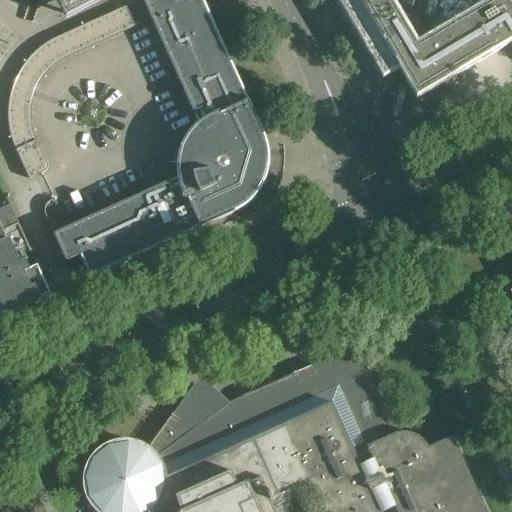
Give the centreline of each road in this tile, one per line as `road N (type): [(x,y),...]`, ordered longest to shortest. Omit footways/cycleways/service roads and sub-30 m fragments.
road 1 (tertiary): [(377,208),(0,379)]
road 2 (residential): [(0,442),(320,296),(321,261)]
road 3 (tertiary): [(0,408),(321,261)]
road 4 (residential): [(377,208),(279,0)]
road 5 (tertiary): [(511,129),(377,208)]
road 6 (tertiary): [(386,230),(511,159)]
